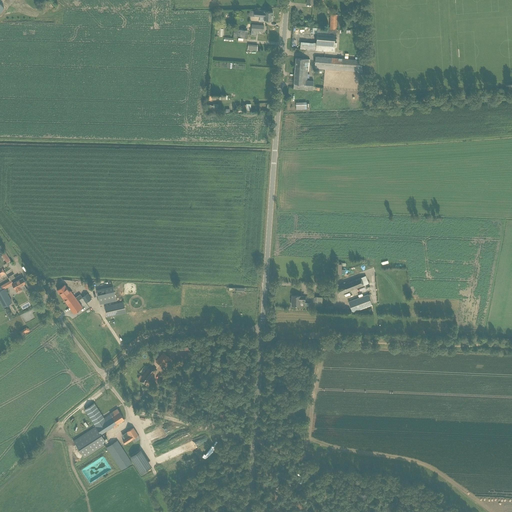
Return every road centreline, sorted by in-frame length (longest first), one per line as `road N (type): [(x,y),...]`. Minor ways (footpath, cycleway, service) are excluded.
road 1 (unclassified): [(262,329),(287,0)]
road 2 (track): [(130,412),(254,441),(351,480),(403,487),(435,511)]
road 3 (unclassified): [(248,511),(262,329)]
road 4 (unclassified): [(102,376),(151,334),(262,329)]
road 5 (unclassified): [(102,376),(16,263)]
